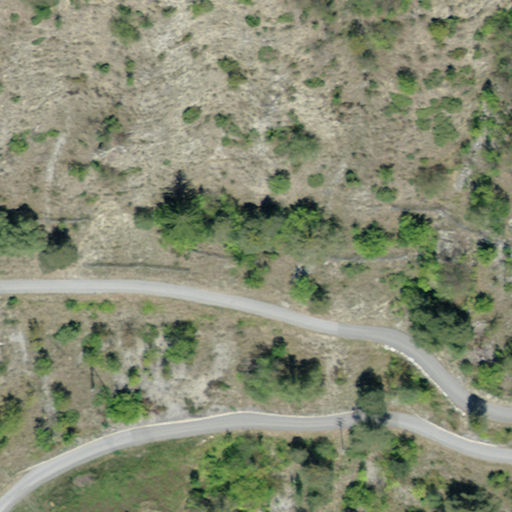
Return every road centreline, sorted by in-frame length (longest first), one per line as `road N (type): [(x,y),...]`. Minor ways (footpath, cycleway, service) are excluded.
road 1 (unclassified): [(511,415),(472,404),(391,337),(142,286),(0,287)]
road 2 (unclassified): [(0,507),(52,467),(100,446),(235,421),(387,418),(511,457)]
